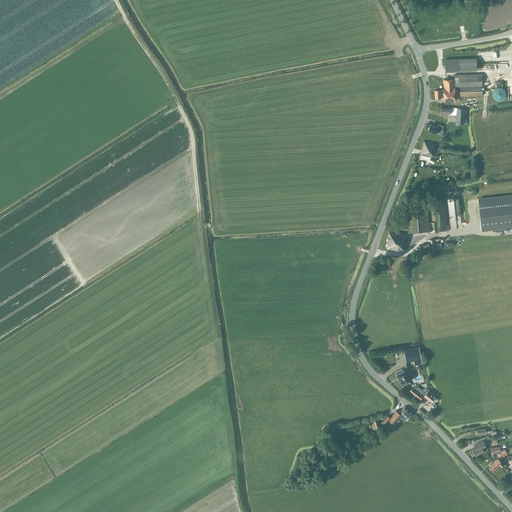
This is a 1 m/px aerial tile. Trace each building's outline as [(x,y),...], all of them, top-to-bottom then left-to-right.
[(480,64),(490,64),(490,52),(480,53),(480,64)] [(445,72),(477,71),(477,58),(445,59),(445,72)] [(435,90),(435,98),(441,98),(441,97),(444,97),(444,103),(455,102),(455,101),(459,101),(459,90),(455,91),(454,87),(459,87),(460,96),(482,96),(482,74),(454,75),(454,79),(444,79),(444,90),(441,90),(435,90)] [(503,99),(505,98),(505,97),(506,95),(506,93),(505,91),(504,90),(503,89),(502,88),(500,88),(499,88),(497,88),(495,89),(494,89),(493,91),(493,92),(493,93),(493,94),(493,96),(493,97),(494,99),(496,100),(497,101),(499,101),(500,101),(502,100),(503,99)] [(456,114),(456,124),(464,124),(465,119),(465,108),(456,108),(456,114)] [(430,124),(428,131),(436,134),(437,130),(441,132),(442,132),(444,126),(439,124),(437,127),(430,124)] [(423,144),(422,148),(422,150),(423,150),(422,154),(434,157),(435,151),(436,151),(437,144),(432,143),(424,141),(423,144)] [(511,226),(511,195),(478,200),(481,230),(511,226)] [(452,197),(446,198),(449,216),(455,216),(452,197)] [(430,231),(428,209),(406,211),(408,233),(430,231)] [(405,250),(405,249),(408,250),(409,245),(406,244),(408,234),(389,231),(386,248),(400,250),(405,250)] [(430,250),(442,248),(440,238),(428,240),(428,243),(419,245),(420,251),(430,249),(430,250)] [(494,242),(464,245),(465,260),(496,257),(494,242)] [(406,359),(408,359),(409,362),(421,359),(419,347),(404,350),(406,359)] [(409,380),(408,378),(411,377),(409,374),(407,375),(404,370),(403,370),(397,374),(396,374),(397,374),(398,378),(399,378),(400,380),(400,381),(402,384),(402,385),(402,384),(409,381),(410,381),(409,380)] [(413,387),(410,391),(420,400),(423,396),(424,396),(424,397),(431,402),(435,397),(435,396),(435,395),(431,391),(430,393),(428,391),(426,394),(422,390),(417,386),(418,385),(415,385),(414,385),(415,386),(413,387)] [(396,419),(398,417),(401,419),(402,418),(405,420),(407,421),(413,414),(405,407),(399,413),(396,411),(390,418),(388,416),(383,421),(386,423),(389,420),(392,422),(393,423),(396,419)] [(376,429),(379,428),(378,420),(374,421),(371,422),(373,429),(376,428),(376,429)] [(483,449),(483,448),(486,446),(484,441),(474,445),(476,448),(472,449),(475,456),(485,452),(484,451),(485,451),(484,448),(483,449)] [(491,448),(492,452),(492,455),(498,454),(500,454),(501,453),(500,449),(500,447),(491,448)] [(497,467),(500,465),(501,466),(503,464),(502,463),(497,458),(489,466),(493,471),(493,470),(494,471),(495,471),(498,468),(498,467),(497,467)]
